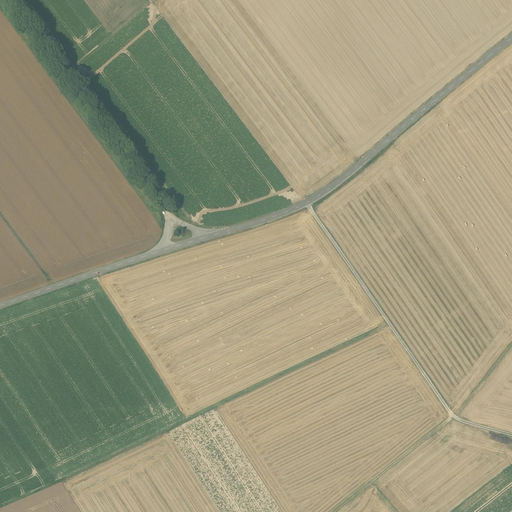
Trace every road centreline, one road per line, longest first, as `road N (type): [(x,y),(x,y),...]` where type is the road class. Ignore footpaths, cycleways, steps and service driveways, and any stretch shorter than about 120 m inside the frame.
road 1 (track): [(0,507),(389,324)]
road 2 (secondary): [(205,238),(321,195),(511,38)]
road 3 (unclassified): [(6,0),(166,214)]
road 4 (track): [(306,203),(453,418)]
road 5 (secondary): [(0,306),(163,251)]
road 6 (track): [(333,511),(452,417)]
